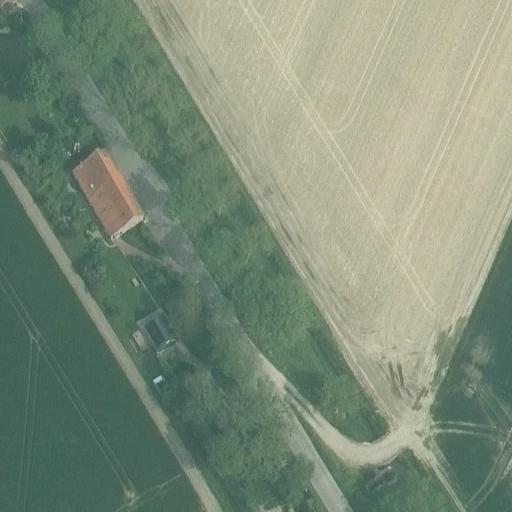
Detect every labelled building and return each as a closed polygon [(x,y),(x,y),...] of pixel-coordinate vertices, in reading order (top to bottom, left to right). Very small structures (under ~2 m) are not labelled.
[(0,0),(0,17),(11,11),(17,8),(13,0),(0,0)] [(72,176),(111,242),(144,223),(106,157),(72,176)] [(138,315),(145,326),(160,317),(153,305),(138,315)] [(162,317),(141,329),(157,355),(177,342),(162,317)] [(192,368),(177,377),(182,386),(197,377),(192,368)]
